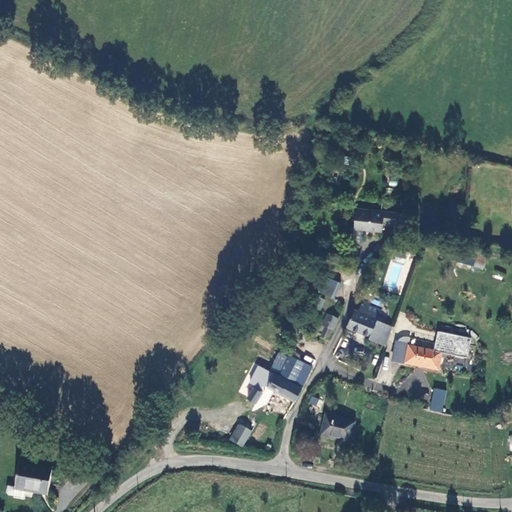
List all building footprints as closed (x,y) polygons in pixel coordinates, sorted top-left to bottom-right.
[(351,227),(377,229),(377,221),(390,223),(391,212),(352,210),(351,227)] [(474,256),(475,250),(475,248),(461,245),(458,260),(475,263),(485,265),(487,258),(474,256)] [(474,256),(487,258),(488,252),(475,250),(474,256)] [(338,283),(325,277),(318,292),(330,298),(338,283)] [(365,337),(381,345),(388,326),(373,319),(377,310),(365,304),(366,301),(360,299),(359,302),(358,301),(354,310),(351,309),(343,325),(365,335),(365,337)] [(330,330),(335,318),(324,313),(319,324),(323,327),(320,332),(319,335),(324,338),(328,329),(330,330)] [(438,361),(441,345),(408,340),(408,339),(395,338),(393,355),(405,357),(405,356),(438,361)] [(161,365),(164,357),(142,348),(139,356),(161,365)] [(292,382),(301,364),(287,356),(278,375),(292,382)] [(377,382),(388,385),(393,362),(382,360),(377,382)] [(299,389),(274,376),(263,370),(257,382),(292,401),(299,389)] [(442,395),(444,384),(434,383),(433,394),(442,395)] [(253,403),(259,392),(250,386),(243,397),(253,403)] [(349,442),(352,421),(323,416),(319,437),(349,442)] [(238,423),(229,440),(243,447),(252,430),(238,423)] [(22,491),(45,497),(52,471),(19,463),(12,486),(12,488),(22,491)] [(6,485),(5,487),(4,492),(6,494),(20,498),(22,491),(12,488),(12,486),(6,485)]
